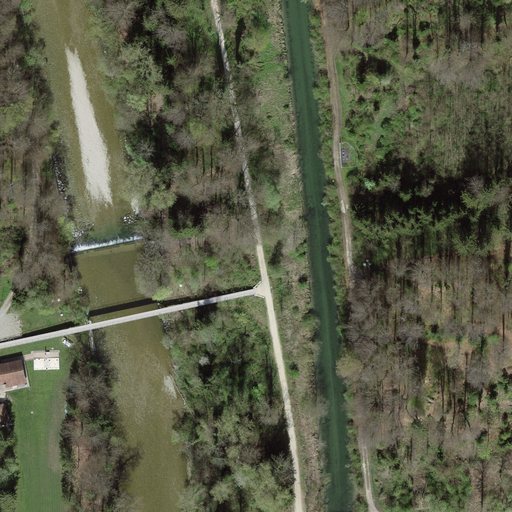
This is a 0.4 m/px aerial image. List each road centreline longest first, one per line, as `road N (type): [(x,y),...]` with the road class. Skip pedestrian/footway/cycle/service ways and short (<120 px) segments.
road 1 (track): [(323,0),(374,511)]
road 2 (track): [(0,13),(32,211),(27,251),(0,310)]
road 3 (track): [(215,0),(267,288)]
road 4 (track): [(267,288),(301,511)]
